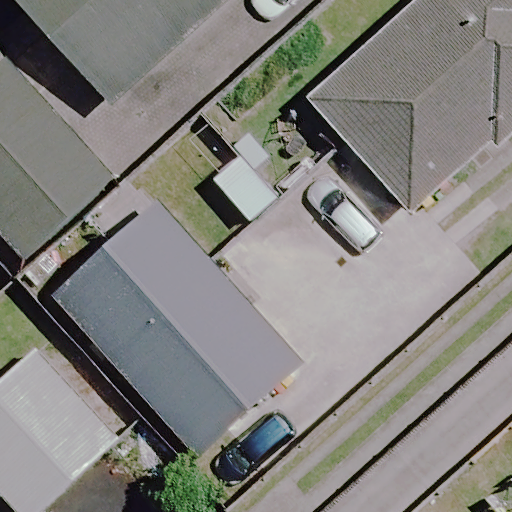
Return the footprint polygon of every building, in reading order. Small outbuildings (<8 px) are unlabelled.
[(226,0),(0,0),(0,2),(102,114),(226,0)] [(511,0),(418,0),(297,104),(401,224),(487,150),(494,158),(511,142),(511,0)] [(100,186),(0,73),(0,250),(12,264),(100,186)] [(294,367),(146,206),(42,302),(190,463),(294,367)] [(41,511),(111,447),(28,359),(0,385),(0,509),(2,511),(41,511)]
